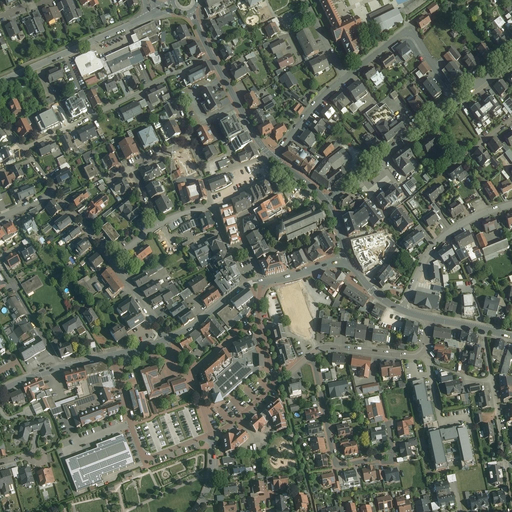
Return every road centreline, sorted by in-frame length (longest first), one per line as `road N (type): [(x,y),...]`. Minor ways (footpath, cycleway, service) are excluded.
road 1 (residential): [(211,55),(25,150)]
road 2 (residential): [(113,354),(141,453),(159,455),(212,434)]
road 3 (tertiary): [(153,13),(0,81)]
road 4 (residential): [(309,355),(335,463),(389,459)]
road 5 (residential): [(454,102),(404,31),(343,78)]
road 6 (residential): [(454,102),(323,199)]
road 7 (residential): [(511,203),(469,219),(435,244),(401,309)]
road 8 (residential): [(309,355),(331,346),(415,356),(423,352),(428,317)]
road 9 (residential): [(259,320),(197,368),(212,434)]
road 10 (residential): [(482,328),(503,450)]
